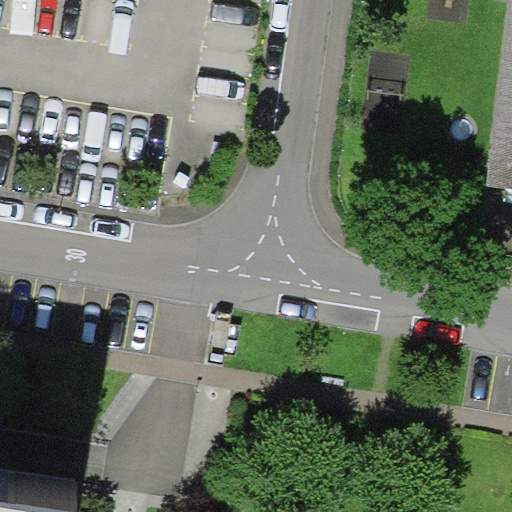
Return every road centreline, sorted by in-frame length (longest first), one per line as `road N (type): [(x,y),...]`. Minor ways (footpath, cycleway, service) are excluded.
road 1 (residential): [(256,269),(296,0)]
road 2 (residential): [(0,227),(256,269)]
road 3 (residential): [(256,269),(511,312)]
